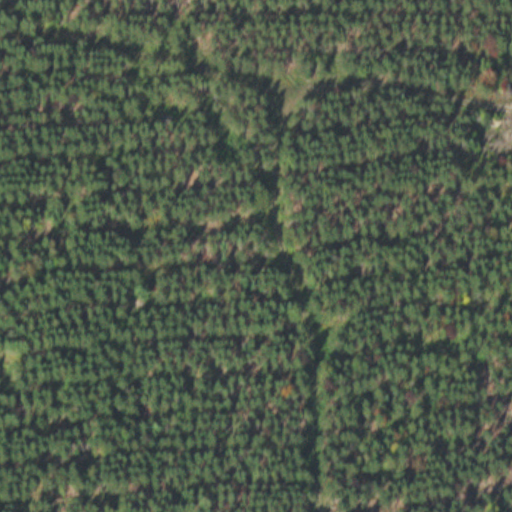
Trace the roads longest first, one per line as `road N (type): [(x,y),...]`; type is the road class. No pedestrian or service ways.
road 1 (track): [(325,511),(306,335),(269,207),(284,96),(511,110)]
road 2 (track): [(284,96),(0,6)]
